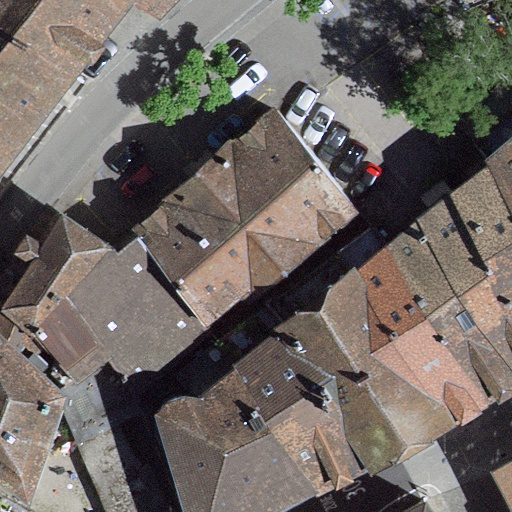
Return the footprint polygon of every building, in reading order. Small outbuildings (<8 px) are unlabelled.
[(0,0),(0,159),(123,0),(0,0)] [(136,0),(153,9),(161,0),(136,0)] [(511,75),(456,122),(492,165),(511,195),(511,75)] [(136,232),(201,318),(208,327),(211,324),(203,316),(239,285),(247,293),(353,205),(277,110),(136,232)] [(456,193),(493,249),(511,237),(511,195),(492,165),(456,193)] [(483,388),(511,371),(511,277),(493,249),(456,193),(389,246),(483,388)] [(64,297),(108,257),(48,214),(0,286),(0,299),(44,342),(55,356),(51,370),(65,386),(107,353),(64,297)] [(353,270),(445,410),(483,388),(389,246),(387,247),(371,226),(337,251),(351,271),(353,270)] [(132,393),(135,390),(208,327),(201,318),(136,232),(108,257),(64,297),(107,353),(132,393)] [(511,237),(493,249),(511,277),(511,237)] [(285,325),(368,453),(445,410),(353,270),(351,271),(337,251),(267,305),(285,325)] [(0,470),(24,488),(56,394),(57,392),(36,373),(47,361),(35,350),(44,342),(0,299),(0,470)] [(219,340),(314,480),(368,453),(285,325),(267,305),(219,340)] [(314,480),(219,340),(180,370),(193,392),(178,392),(167,397),(156,419),(159,436),(174,448),(194,511),(252,511),(313,480),(314,480)] [(65,386),(57,392),(56,394),(108,511),(161,511),(143,467),(139,469),(113,419),(140,408),(135,390),(132,393),(107,353),(65,386)] [(511,463),(503,469),(511,487),(511,463)] [(432,511),(424,500),(400,511),(432,511)]
